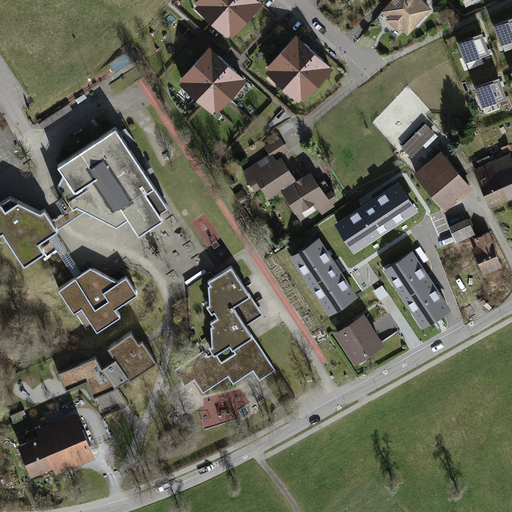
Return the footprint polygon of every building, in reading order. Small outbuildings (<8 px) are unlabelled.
[(198,5),(196,8),(227,38),(230,34),(232,36),(262,4),(257,0),(197,0),(195,2),(198,5)] [(391,0),(380,13),(408,38),(439,5),(434,0),(391,0)] [(511,16),(491,25),(498,43),(511,37),(511,16)] [(478,34),(456,43),(463,61),(486,52),(478,34)] [(295,40),(269,70),(304,101),(330,71),(295,40)] [(210,47),(180,80),(182,82),(180,84),(213,114),(215,111),(217,113),(246,81),(210,47)] [(496,77),(474,86),(481,104),(504,95),(496,77)] [(72,109),(68,104),(38,124),(42,129),(72,109)] [(436,133),(426,123),(402,148),(412,158),(436,133)] [(117,128),(58,167),(64,176),(57,188),(69,210),(74,206),(85,212),(116,227),(126,220),(137,236),(163,219),(161,214),(169,208),(117,128)] [(290,153),(279,137),(263,148),(269,156),(241,174),(255,194),(262,190),(269,200),(280,193),(301,224),(319,212),(323,218),(335,210),(332,207),(339,202),(324,180),(316,185),(307,172),(301,176),(294,166),(288,170),(280,160),(290,153)] [(415,174),(421,181),(446,211),(473,189),(441,151),(415,174)] [(492,161),(509,200),(511,198),(511,154),(511,152),(492,161)] [(509,200),(492,161),(473,169),(491,208),(509,200)] [(368,204),(338,223),(354,248),(415,209),(398,184),(368,204)] [(8,198),(0,204),(0,232),(1,231),(23,265),(42,252),(38,243),(48,237),(54,233),(57,231),(51,222),(43,209),(37,213),(8,198)] [(85,212),(74,206),(69,210),(51,222),(57,231),(85,212)] [(451,226),(458,242),(476,234),(469,218),(451,226)] [(477,246),(473,248),(485,275),(503,267),(494,244),(495,243),(490,232),(474,238),(477,246)] [(81,273),(54,233),(48,237),(57,251),(74,278),(81,273)] [(336,267),(318,239),(293,256),(330,311),(355,295),(336,267)] [(412,252),(386,269),(423,324),(444,311),(448,308),(430,280),(412,252)] [(107,276),(89,267),(81,273),(74,278),(58,290),(73,312),(80,308),(96,331),(120,315),(115,308),(138,293),(127,276),(117,281),(107,276)] [(233,350),(252,337),(247,329),(245,326),(262,315),(230,267),(222,272),(214,278),(208,282),(210,285),(208,286),(209,305),(207,307),(212,315),(215,313),(218,318),(210,323),(213,326),(211,327),(212,347),(210,348),(215,355),(216,354),(230,346),(233,350)] [(188,287),(208,274),(205,269),(185,282),(188,287)] [(335,335),(356,365),(384,345),(363,315),(335,335)] [(102,368),(116,388),(128,380),(129,382),(157,363),(146,346),(144,343),(143,341),(139,343),(131,332),(108,349),(115,360),(102,368)] [(255,341),(252,337),(233,350),(236,354),(222,363),(228,377),(233,384),(253,371),(260,366),(269,361),(255,341)] [(215,355),(210,348),(204,352),(184,364),(189,372),(194,381),(203,393),(228,377),(222,363),(216,354),(215,355)] [(117,390),(116,388),(102,368),(96,358),(60,373),(58,373),(65,392),(86,383),(94,399),(96,399),(105,395),(117,390)] [(275,371),(269,361),(253,371),(259,381),(263,379),(275,371)] [(189,372),(184,364),(174,371),(184,387),(194,381),(189,372)] [(39,437),(17,446),(31,478),(52,468),(56,476),(57,475),(95,459),(90,449),(75,413),(49,425),(36,430),(39,437)]
